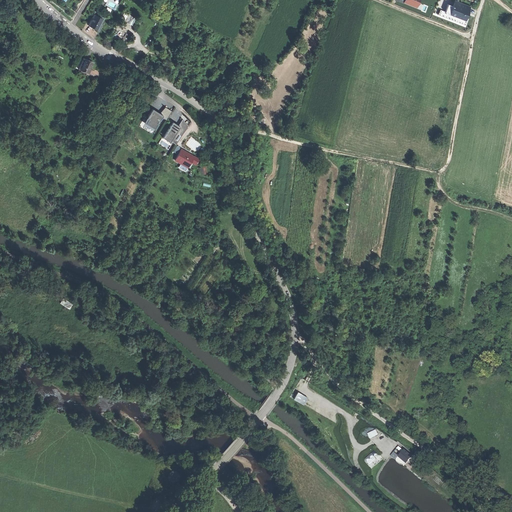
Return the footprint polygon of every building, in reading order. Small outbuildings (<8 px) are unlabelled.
[(455,0),(454,5),(450,3),(447,13),(469,19),(474,5),(455,0)] [(93,26),(98,29),(100,25),(102,23),(104,18),(99,15),(100,14),(96,12),(91,21),(89,20),(88,23),(93,26)] [(84,57),(79,68),(88,73),(94,61),(89,59),(84,57)] [(158,128),(171,137),(179,127),(173,123),(166,118),(158,128)] [(185,165),(186,163),(189,165),(194,157),(182,149),(175,160),(185,165)] [(200,166),(200,174),(208,173),(207,166),(200,166)] [(299,402),(303,394),(297,391),(293,398),(299,402)] [(371,439),(380,434),(377,429),(368,433),(371,439)] [(376,456),(379,453),(376,450),(365,459),(371,465),(378,458),(376,456)] [(412,457),(405,451),(400,457),(407,463),(412,457)]
